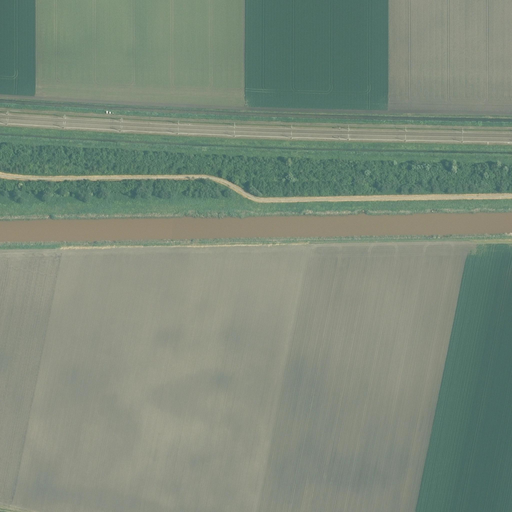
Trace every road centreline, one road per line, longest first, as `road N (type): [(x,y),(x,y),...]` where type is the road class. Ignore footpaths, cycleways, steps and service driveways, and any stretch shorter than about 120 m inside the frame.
road 1 (track): [(511,128),(0,109)]
road 2 (track): [(511,146),(0,127)]
